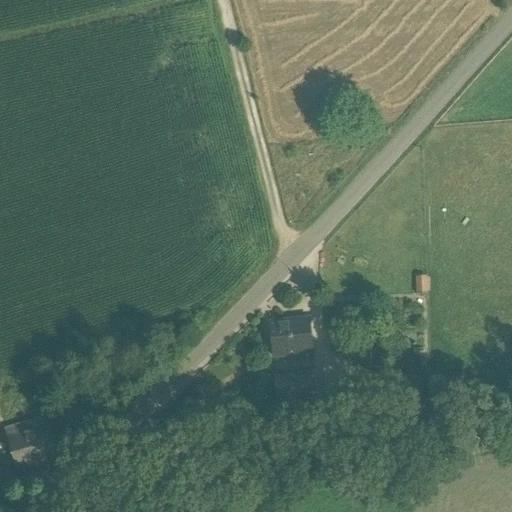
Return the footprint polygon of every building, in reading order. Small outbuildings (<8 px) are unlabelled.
[(416,278),(416,295),(428,295),(427,277),(416,278)] [(274,357),(313,353),(309,319),(270,323),(274,357)] [(278,401),(317,397),(315,373),(276,377),(278,401)] [(460,379),(430,383),(432,402),(462,399),(460,379)] [(370,392),(358,394),(359,406),(371,404),(370,392)] [(6,429),(13,452),(6,453),(8,459),(4,460),(5,465),(16,462),(18,471),(57,459),(48,426),(29,432),(27,423),(6,429)]
